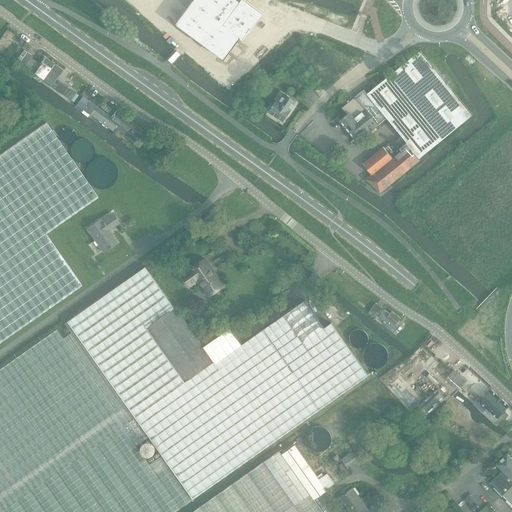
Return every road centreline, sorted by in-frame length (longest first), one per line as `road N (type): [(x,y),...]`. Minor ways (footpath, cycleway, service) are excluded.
road 1 (unclassified): [(0,11),(233,175),(435,329),(511,401)]
road 2 (unclassified): [(185,42),(226,73),(292,15),(384,55)]
road 3 (unclassified): [(279,150),(323,99),(384,55)]
road 4 (unclassified): [(279,150),(163,68)]
